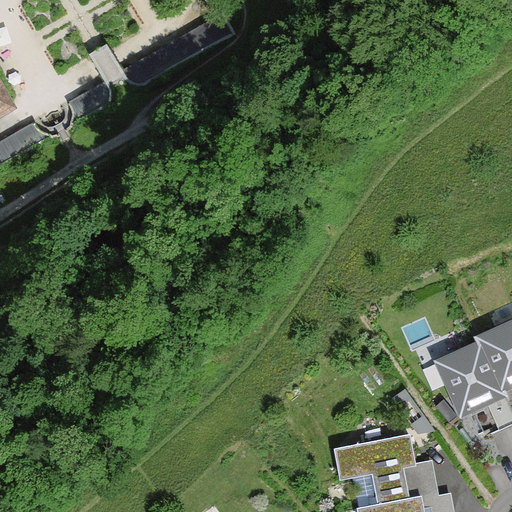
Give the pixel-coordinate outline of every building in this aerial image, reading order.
[(221,17),(68,102),(76,118),(230,32),(221,17)] [(0,116),(15,108),(0,83),(0,116)] [(31,123),(0,140),(0,161),(40,138),(31,123)] [(477,341),(500,392),(511,386),(511,320),(475,337),(477,341)] [(502,396),(500,392),(477,341),(435,361),(460,415),(502,396)] [(408,431),(330,444),(337,479),(373,472),(378,502),(352,507),(352,511),(426,511),(424,494),(402,498),(397,468),(414,465),(408,431)]
